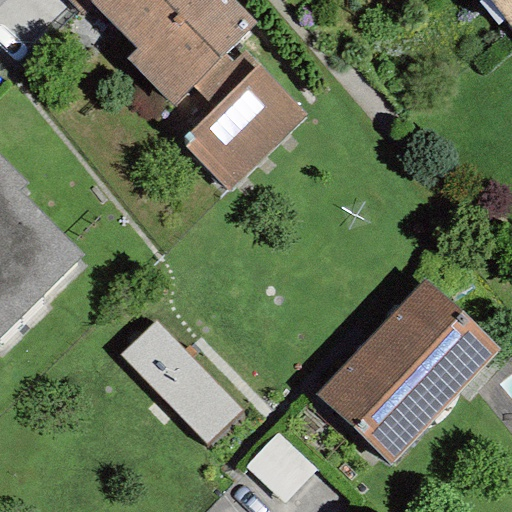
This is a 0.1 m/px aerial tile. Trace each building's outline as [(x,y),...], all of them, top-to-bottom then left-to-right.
[(64,0),(82,18),(93,7),(86,0),(64,0)] [(86,0),(93,7),(135,50),(125,59),(172,107),(192,86),(213,107),(183,138),(189,143),(184,147),(228,194),(304,120),(242,53),(233,62),(224,55),(254,23),(231,0),(86,0)] [(511,0),(486,0),(510,29),(511,27),(511,0)] [(0,334),(81,253),(19,191),(25,184),(0,157),(0,334)] [(424,282),(314,394),(388,465),(497,352),(424,282)] [(156,320),(120,355),(204,443),(241,408),(156,320)] [(276,434),(245,466),(285,504),(316,472),(276,434)]
